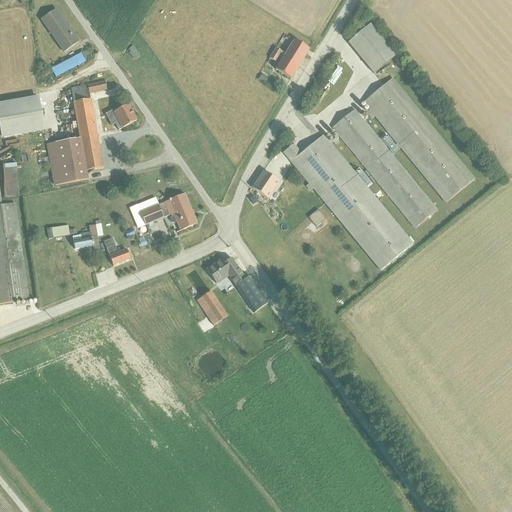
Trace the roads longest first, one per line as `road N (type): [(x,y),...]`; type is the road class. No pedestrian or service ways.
road 1 (unclassified): [(228,227),(427,511)]
road 2 (unclassified): [(69,0),(228,227)]
road 3 (tertiary): [(228,227),(244,184),(354,0)]
road 4 (tertiary): [(228,227),(221,240),(181,260),(0,337)]
